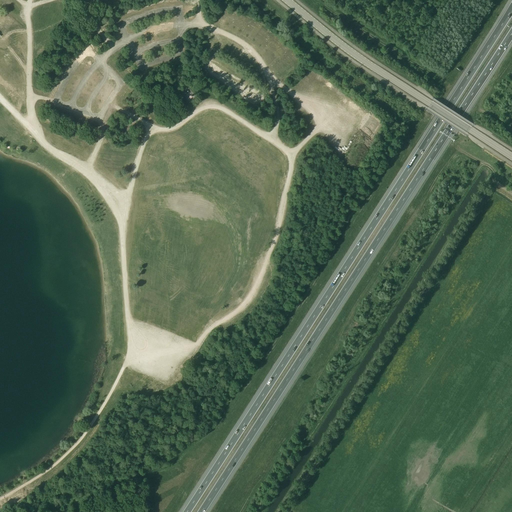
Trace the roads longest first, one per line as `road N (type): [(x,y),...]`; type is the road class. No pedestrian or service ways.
road 1 (motorway): [(511,9),(187,511)]
road 2 (motorway): [(201,511),(511,33)]
road 3 (track): [(148,125),(172,128),(203,105),(217,105),(286,150),(290,166),(267,258),(236,309),(210,328),(179,376),(157,380),(127,359)]
road 4 (track): [(123,234),(128,343),(116,383),(74,447),(0,499)]
road 5 (unclassified): [(511,158),(285,0)]
road 6 (track): [(0,97),(102,188),(123,234)]
road 7 (track): [(196,26),(255,54),(278,107),(269,138)]
road 8 (track): [(109,106),(148,125),(123,234)]
road 9 (track): [(29,0),(33,131)]
